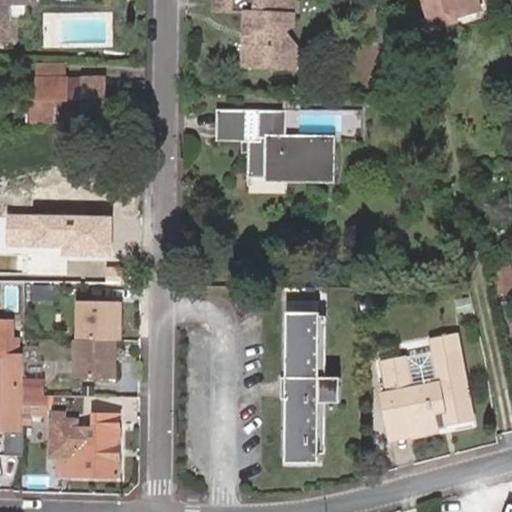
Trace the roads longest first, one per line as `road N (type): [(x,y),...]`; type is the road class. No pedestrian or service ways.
road 1 (residential): [(167,0),(158,511)]
road 2 (residential): [(326,511),(511,462)]
